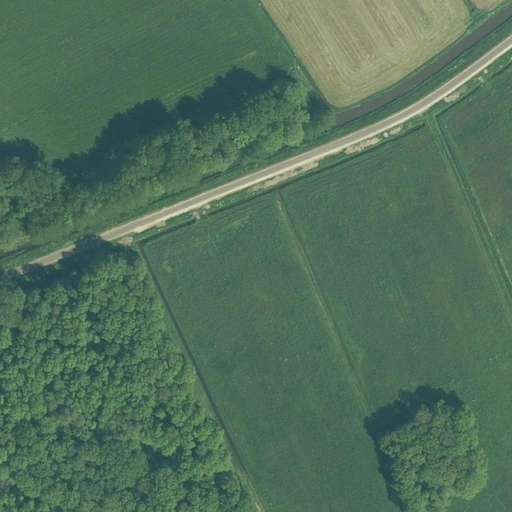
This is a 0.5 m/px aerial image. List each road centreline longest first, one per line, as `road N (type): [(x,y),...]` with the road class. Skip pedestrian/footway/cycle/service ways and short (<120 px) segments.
road 1 (unclassified): [(0,279),(378,129),(511,40)]
road 2 (track): [(121,230),(254,511)]
